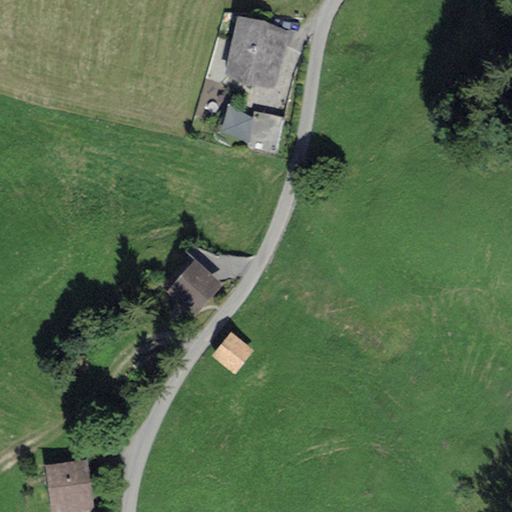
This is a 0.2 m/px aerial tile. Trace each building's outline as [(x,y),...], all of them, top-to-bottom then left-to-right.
[(253,27),(240,72),(257,77),(259,71),(273,75),(284,36),(253,27)] [(255,116),(249,144),(279,150),(285,122),(255,116)] [(196,271),(174,298),(185,308),(189,304),(197,311),(216,288),(196,271)] [(235,336),(217,358),(239,376),(256,354),(235,336)] [(55,473),(61,509),(91,504),(86,469),(55,473)]
